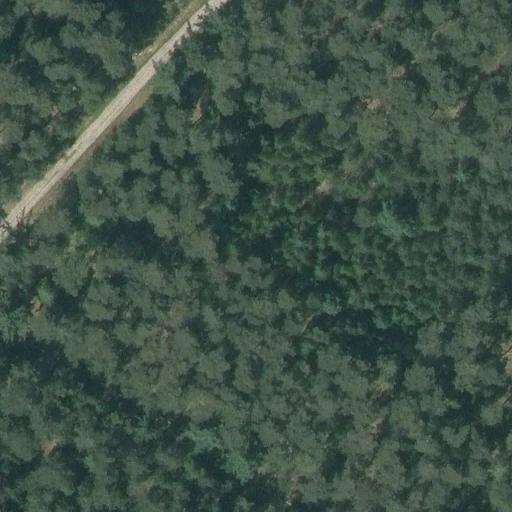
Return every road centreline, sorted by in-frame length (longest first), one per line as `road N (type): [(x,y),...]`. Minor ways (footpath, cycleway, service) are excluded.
road 1 (track): [(299,511),(0,325)]
road 2 (track): [(0,236),(122,100),(227,0)]
